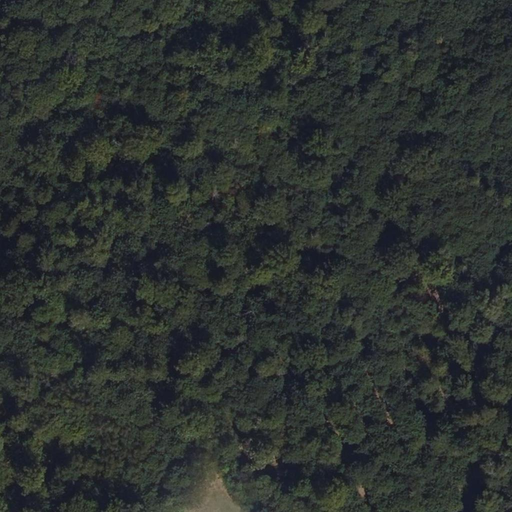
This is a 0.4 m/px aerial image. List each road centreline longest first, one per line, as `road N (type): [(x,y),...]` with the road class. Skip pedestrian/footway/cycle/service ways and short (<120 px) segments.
road 1 (track): [(0,401),(32,400),(195,284),(251,265),(268,246),(372,266),(399,280),(468,511)]
road 2 (track): [(268,246),(230,192),(273,52),(270,0)]
